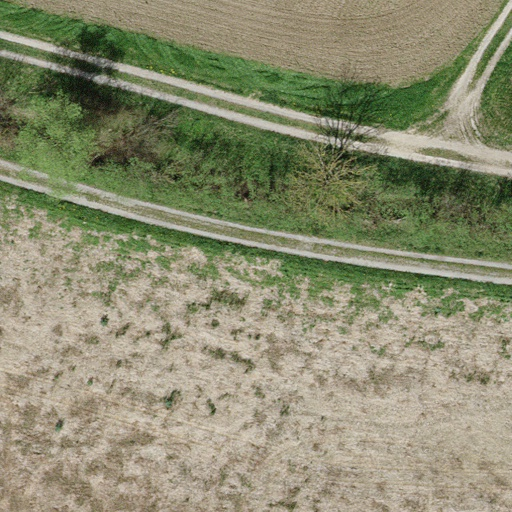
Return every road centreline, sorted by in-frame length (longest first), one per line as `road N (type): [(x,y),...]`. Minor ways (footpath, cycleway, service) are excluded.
road 1 (track): [(511,168),(343,142),(0,51)]
road 2 (track): [(0,169),(272,247),(511,277)]
road 3 (track): [(511,22),(465,91),(437,159)]
